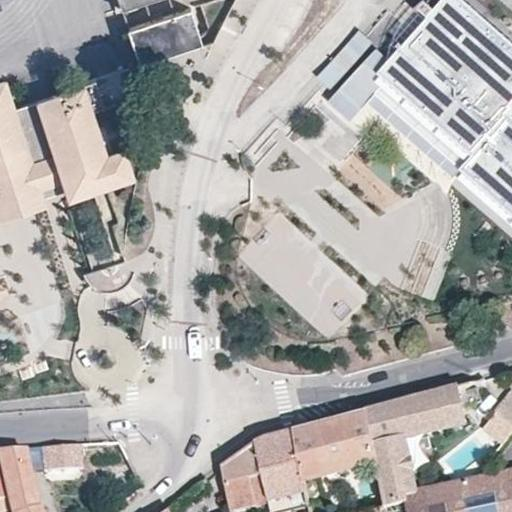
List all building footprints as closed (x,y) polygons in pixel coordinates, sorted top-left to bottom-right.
[(511,116),(511,114),(511,44),(462,0),(444,0),(392,61),(381,75),(475,157),(464,171),(506,207),(511,211),(511,116)] [(142,62),(205,42),(194,7),(131,27),(142,62)] [(475,157),(381,75),(392,61),(378,49),(332,103),(355,123),(372,104),(458,178),(464,171),(475,157)] [(98,77),(84,82),(85,85),(93,109),(107,105),(98,77)] [(0,174),(59,155),(66,177),(73,175),(77,186),(94,181),(91,169),(103,165),(107,177),(109,183),(134,175),(126,149),(108,155),(93,109),(85,85),(15,108),(6,81),(0,83),(0,174)] [(46,197),(77,186),(73,175),(66,177),(59,155),(0,174),(0,218),(48,203),(46,197)] [(94,181),(107,177),(103,165),(91,169),(94,181)] [(511,211),(506,207),(496,199),(494,203),(511,218),(511,211)] [(463,394),(462,385),(395,403),(369,409),(377,443),(408,436),(469,422),(466,404),(483,401),(480,390),(463,394)] [(511,388),(497,408),(501,412),(511,420),(511,388)] [(321,477),(378,462),(381,462),(377,443),(369,409),(327,421),(294,429),(307,491),(310,506),(327,503),(321,477)] [(511,433),(511,420),(501,412),(494,421),(511,435),(511,433)] [(305,482),(294,429),(278,433),(263,437),(256,442),(271,499),(271,500),(307,491),(305,482)] [(407,495),(421,492),(408,436),(377,443),(381,462),(378,462),(383,485),(388,507),(408,501),(407,495)] [(235,510),(271,499),(256,442),(235,456),(224,464),(235,510)] [(0,449),(0,461),(2,471),(10,509),(11,511),(40,511),(38,508),(25,448),(0,449)] [(43,475),(85,474),(85,449),(42,450),(43,475)] [(0,470),(0,511),(10,509),(2,471),(0,470)] [(407,495),(408,501),(410,511),(511,511),(511,472),(491,477),(421,492),(407,495)] [(290,511),(310,507),(307,491),(271,500),(274,511),(290,511)]
